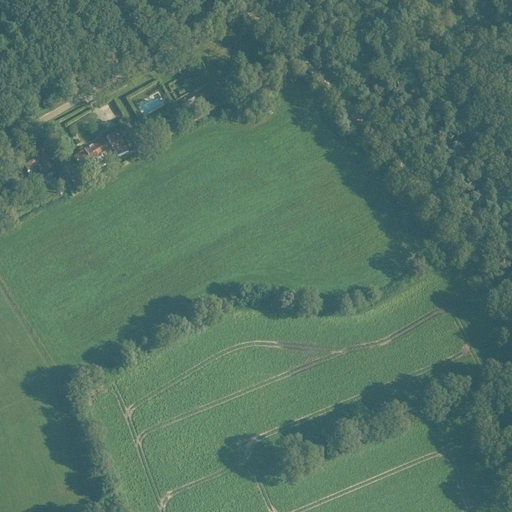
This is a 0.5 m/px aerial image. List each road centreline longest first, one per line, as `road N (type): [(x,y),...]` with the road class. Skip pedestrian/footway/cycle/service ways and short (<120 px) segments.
road 1 (track): [(248,5),(458,234),(511,337)]
road 2 (unclassified): [(0,144),(257,0)]
